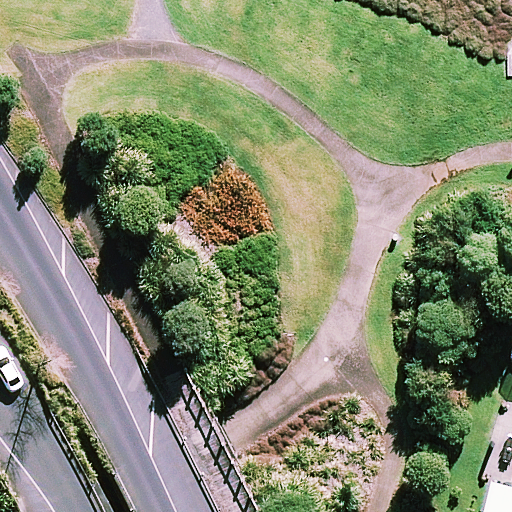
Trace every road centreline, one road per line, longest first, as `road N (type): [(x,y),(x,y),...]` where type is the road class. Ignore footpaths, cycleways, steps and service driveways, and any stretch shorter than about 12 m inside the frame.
road 1 (tertiary): [(0,223),(151,511)]
road 2 (tertiary): [(65,511),(0,397)]
